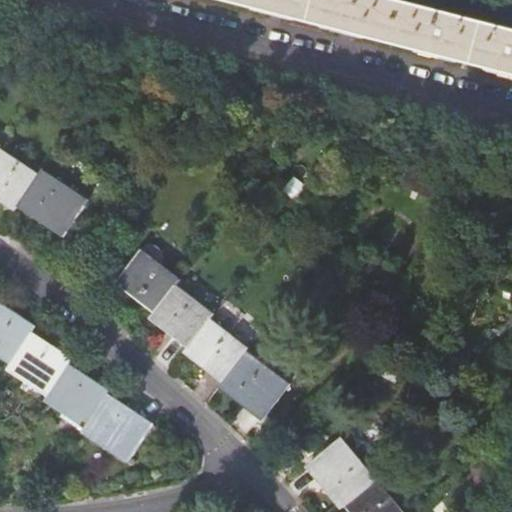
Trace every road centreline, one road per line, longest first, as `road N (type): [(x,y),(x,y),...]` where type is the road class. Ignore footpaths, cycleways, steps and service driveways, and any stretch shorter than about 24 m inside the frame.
road 1 (residential): [(511,106),(101,0)]
road 2 (residential): [(0,254),(244,459)]
